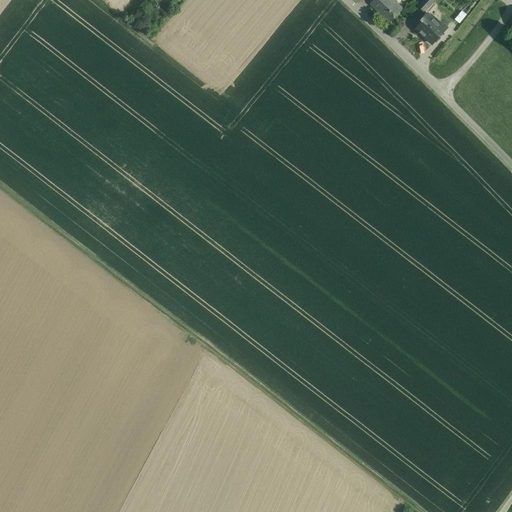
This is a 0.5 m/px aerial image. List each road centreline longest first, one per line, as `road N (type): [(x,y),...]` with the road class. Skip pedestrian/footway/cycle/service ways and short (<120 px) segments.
road 1 (track): [(416,511),(0,186)]
road 2 (unclassified): [(348,0),(511,164)]
